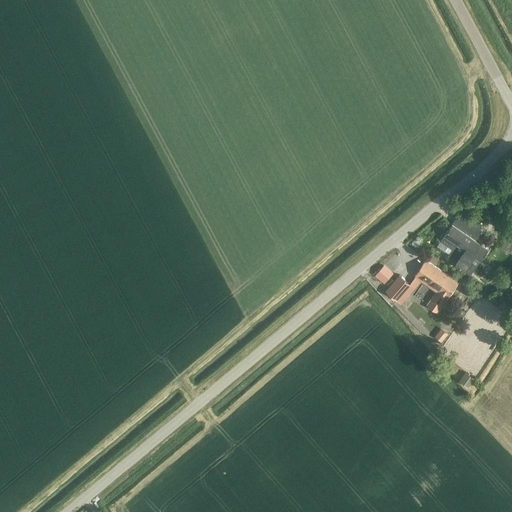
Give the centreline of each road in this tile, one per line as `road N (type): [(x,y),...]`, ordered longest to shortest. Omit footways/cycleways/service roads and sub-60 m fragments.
road 1 (tertiary): [(67,511),(511,139)]
road 2 (tertiary): [(511,109),(451,0)]
